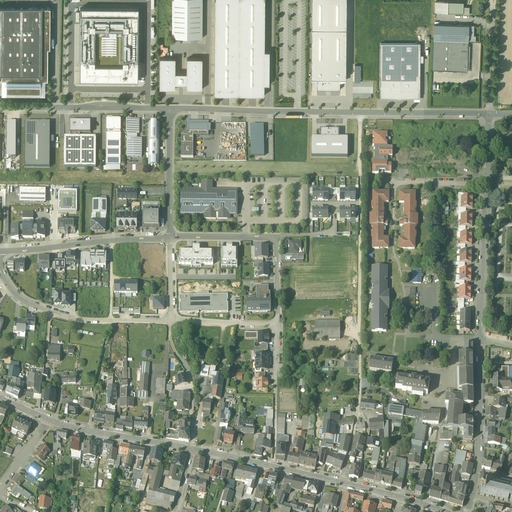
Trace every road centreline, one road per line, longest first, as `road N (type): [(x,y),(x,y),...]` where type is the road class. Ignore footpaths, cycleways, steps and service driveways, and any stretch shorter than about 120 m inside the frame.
road 1 (residential): [(489,114),(169,109)]
road 2 (track): [(361,113),(358,409)]
road 3 (secondary): [(192,449),(443,511)]
road 4 (unclassified): [(480,339),(489,114)]
road 5 (residential): [(171,321),(48,312),(25,303),(0,274)]
road 6 (unclassified): [(467,511),(479,445),(480,339)]
road 7 (residential): [(0,253),(170,238)]
road 8 (residential): [(169,109),(0,107)]
road 9 (unknown): [(316,113),(318,128),(345,123),(349,1)]
road 10 (secondary): [(49,419),(192,449)]
road 11 (residential): [(169,109),(170,238)]
road 12 (unknown): [(148,442),(153,379),(164,364),(171,321)]
